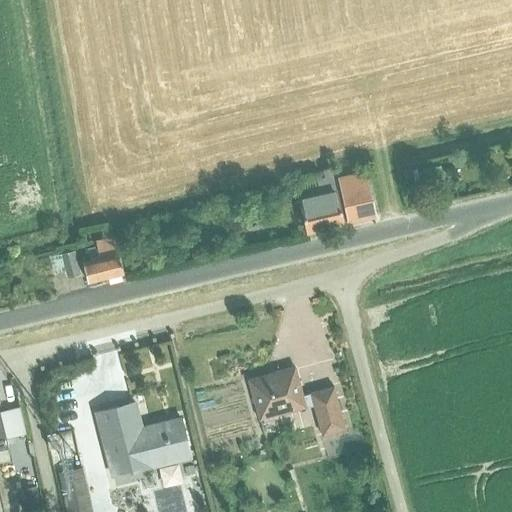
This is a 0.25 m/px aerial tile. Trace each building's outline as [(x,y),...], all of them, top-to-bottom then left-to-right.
[(417,167),(411,168),(414,180),(420,179),(443,174),(441,164),(417,168),(417,167)] [(313,197),(300,200),(307,229),(344,221),(332,166),(322,168),(324,176),(316,178),(319,189),(311,190),(313,197)] [(339,172),(341,184),(349,219),(375,214),(365,166),(339,172)] [(411,166),(401,167),(405,187),(414,185),(414,180),(411,168),(411,166)] [(101,225),(105,240),(96,242),(100,258),(84,261),(88,281),(124,272),(112,222),(101,225)] [(32,245),(34,256),(58,250),(56,240),(32,245)] [(75,250),(63,253),(68,276),(80,274),(75,250)] [(333,386),(319,390),(310,392),(311,393),(303,395),(296,368),(292,366),(275,371),(276,374),(252,380),(250,384),(259,419),(263,418),(267,421),(275,418),(277,414),(314,405),(322,435),(345,428),(333,386)] [(96,411),(113,475),(190,456),(181,418),(141,428),(134,402),(96,411)] [(0,450),(10,448),(7,438),(0,411),(0,410),(0,450)] [(58,471),(66,511),(91,511),(82,466),(58,471)]
